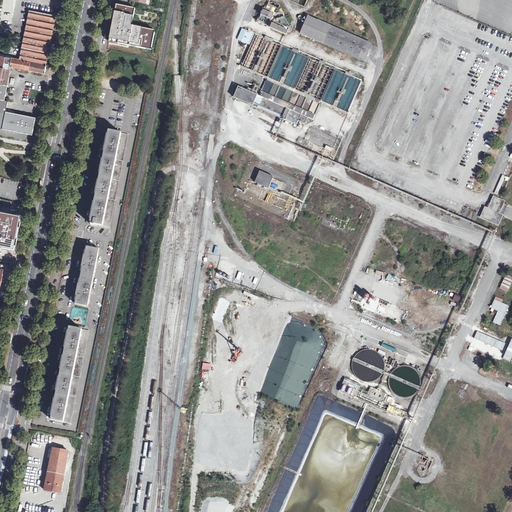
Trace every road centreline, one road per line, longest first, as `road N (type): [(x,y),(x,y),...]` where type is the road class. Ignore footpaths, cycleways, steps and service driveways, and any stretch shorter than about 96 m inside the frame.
road 1 (residential): [(22,424),(56,259)]
road 2 (residential): [(72,0),(46,137),(54,146)]
road 3 (primary): [(84,0),(54,146)]
road 4 (primary): [(15,402),(43,265)]
road 5 (residential): [(63,217),(88,93)]
road 6 (primary): [(28,279),(3,400)]
